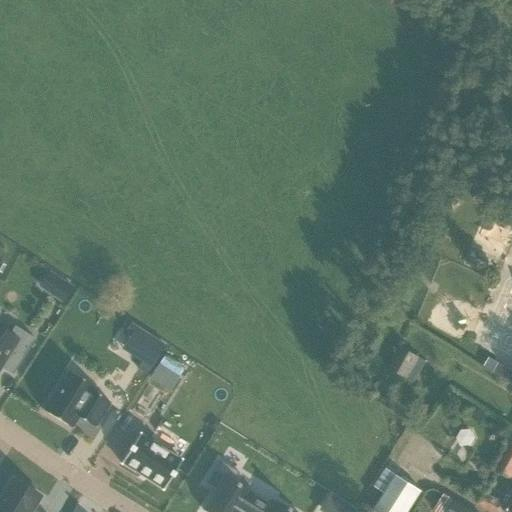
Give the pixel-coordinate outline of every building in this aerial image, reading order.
[(0,329),(0,369),(7,359),(19,366),(36,340),(15,327),(10,336),(0,329)] [(152,337),(137,359),(153,369),(167,347),(152,337)] [(401,348),(390,370),(409,380),(421,359),(401,348)] [(68,372),(43,411),(73,430),(79,419),(96,429),(111,403),(95,394),(97,390),(68,372)] [(462,451),(475,444),(468,432),(455,438),(462,451)] [(140,435),(122,464),(164,491),(182,461),(140,435)] [(510,482),(511,478),(511,443),(507,451),(495,472),(510,482)] [(217,491),(204,511),(205,511),(291,511),(276,502),(271,509),(251,496),(252,494),(234,483),(240,474),(220,462),(209,480),(207,483),(206,484),(217,491)] [(392,488),(378,511),(409,511),(422,492),(399,476),(403,468),(394,463),(382,483),(392,488)] [(12,480),(0,500),(0,511),(36,511),(34,510),(41,498),(12,480)] [(484,494),(478,505),(489,511),(498,511),(503,505),(484,494)] [(471,511),(445,495),(435,511),(434,511),(471,511)] [(511,511),(511,497),(503,511),(504,511),(511,511)] [(352,511),(331,498),(324,509),(329,511),(352,511)]
